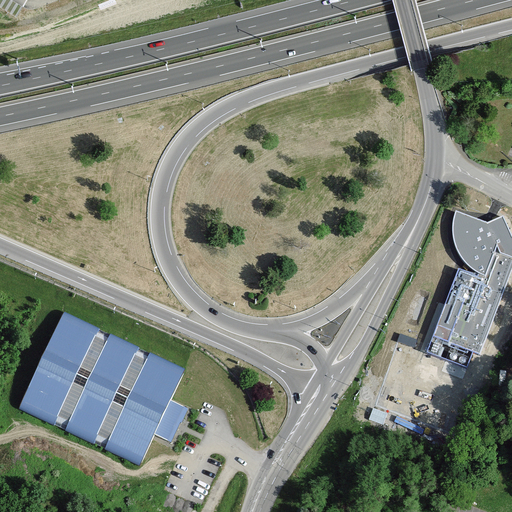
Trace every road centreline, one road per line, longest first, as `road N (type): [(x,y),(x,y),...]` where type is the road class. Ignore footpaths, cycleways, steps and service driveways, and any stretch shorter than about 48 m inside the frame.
road 1 (motorway): [(267,330),(211,313),(171,270),(158,209),(179,147),(210,117),(264,90),(511,24)]
road 2 (motorway): [(0,116),(479,0)]
road 3 (motorway): [(353,0),(0,85)]
road 4 (motorway): [(0,243),(312,387)]
road 5 (tertiary): [(346,376),(427,199)]
road 6 (tertiary): [(436,156),(403,0)]
road 7 (motorway): [(393,252),(329,312),(267,330)]
road 8 (tertiary): [(312,387),(246,511)]
road 9 (tertiary): [(266,511),(333,398)]
road 10 (tertiary): [(393,252),(326,364)]
